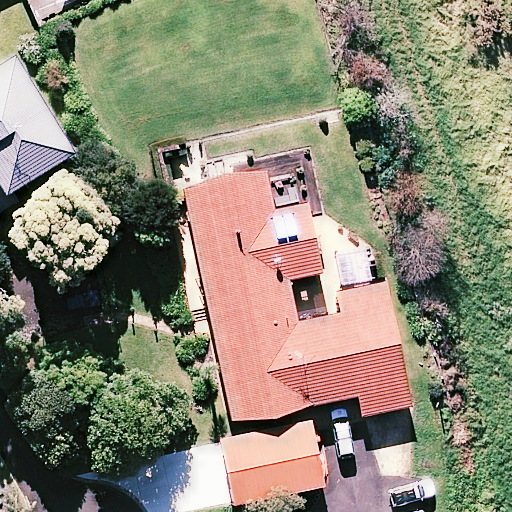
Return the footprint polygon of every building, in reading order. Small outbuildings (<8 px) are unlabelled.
[(0,61),(0,207),(27,192),(21,181),(64,155),(6,58),(0,61)] [(275,213),(265,166),(177,184),(228,423),(354,396),(358,416),(406,406),(381,284),(330,295),(334,313),(292,322),(283,280),(318,273),(304,207),(275,213)] [(0,285),(22,328),(96,290),(69,238),(0,273),(0,285)] [(321,485),(306,423),(227,441),(242,503),(321,485)] [(410,478),(411,431),(383,430),(382,478),(410,478)]
